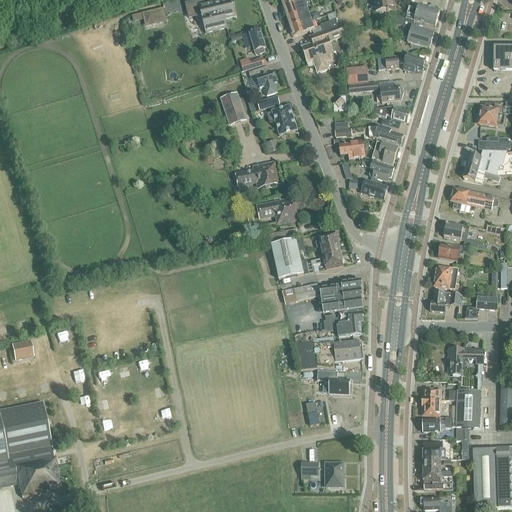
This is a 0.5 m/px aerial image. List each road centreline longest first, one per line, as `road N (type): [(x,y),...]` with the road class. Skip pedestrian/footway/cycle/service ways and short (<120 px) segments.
road 1 (unclassified): [(398,249),(349,225),(264,0)]
road 2 (primary): [(415,192),(465,18)]
road 3 (primary): [(386,511),(389,376)]
